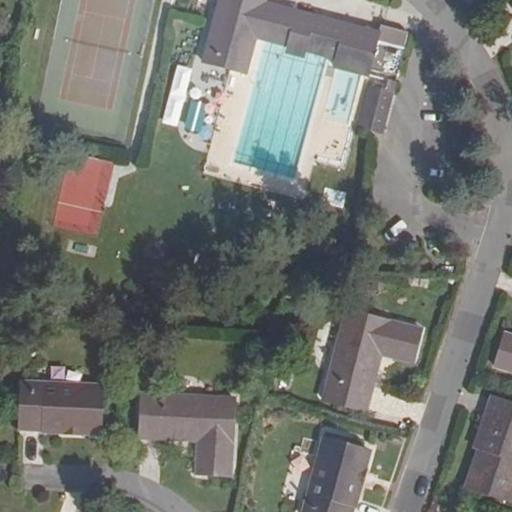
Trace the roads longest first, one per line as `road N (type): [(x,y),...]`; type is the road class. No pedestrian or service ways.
road 1 (residential): [(398,511),(472,290),(503,155),(486,77),(419,0)]
road 2 (residential): [(47,478),(115,482),(170,511)]
